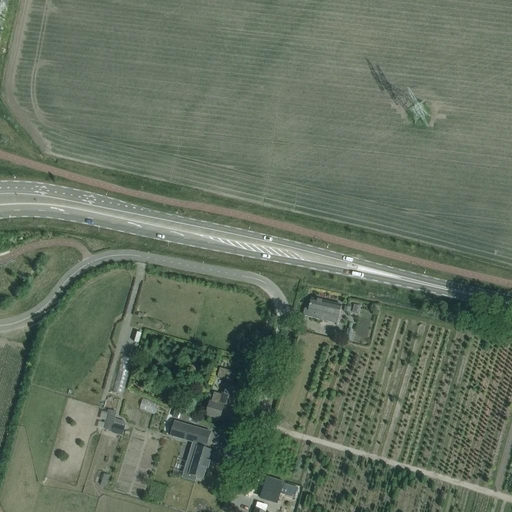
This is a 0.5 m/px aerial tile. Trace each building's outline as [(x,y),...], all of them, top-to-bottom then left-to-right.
[(206,311),(236,320),(240,303),(210,295),(206,311)] [(314,319),(337,324),(341,305),(311,299),(309,309),(306,308),(304,309),(303,314),(304,316),(314,319)] [(236,373),(226,370),(220,368),(217,377),(227,380),(226,384),(225,384),(222,395),(214,393),(211,402),(209,402),(206,416),(220,419),(223,406),(219,404),(220,403),(233,406),(238,388),(231,386),(232,381),(233,381),(236,373)] [(108,410),(103,428),(111,431),(112,431),(114,423),(116,419),(115,419),(115,418),(117,412),(108,410)] [(183,473),(203,479),(206,468),(208,469),(210,461),(208,461),(212,450),(205,448),(205,446),(206,447),(211,432),(174,421),(170,436),(192,442),(183,473)] [(112,431),(111,433),(122,436),(125,426),(114,423),(112,431)] [(266,477),(260,498),(277,503),(280,493),(294,497),(297,487),(283,483),(283,481),(266,477)]
